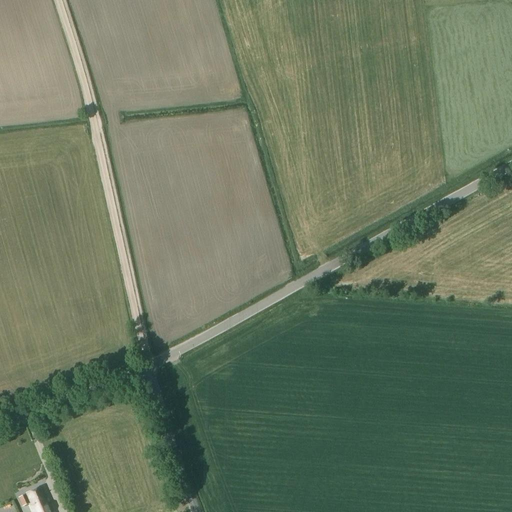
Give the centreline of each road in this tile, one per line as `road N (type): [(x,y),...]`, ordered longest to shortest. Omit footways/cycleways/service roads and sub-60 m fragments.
road 1 (unclassified): [(145,366),(511,165)]
road 2 (unclassified): [(56,0),(89,106),(145,366)]
road 3 (unclassified): [(0,422),(145,366)]
road 4 (unclassified): [(194,511),(145,366)]
